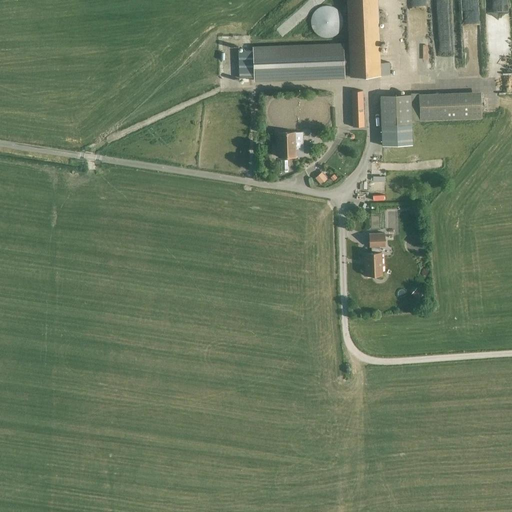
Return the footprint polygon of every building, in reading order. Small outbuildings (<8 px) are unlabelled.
[(255,51),(241,51),(242,77),(256,76),(256,79),(285,78),(351,76),(379,75),(376,0),(347,0),(349,45),(283,47),(255,48),(255,51)] [(341,22),(341,19),(341,16),(340,13),(338,10),(336,8),(334,6),(330,4),(328,4),(324,4),(319,5),(317,6),(314,8),(312,11),(311,13),(310,16),(310,19),(310,22),(311,25),(313,28),(314,30),(317,32),(320,33),(322,34),(325,34),(329,34),(331,33),(333,32),(336,30),(338,28),(340,25),(341,22)] [(351,91),(353,126),(364,126),(362,90),(351,91)] [(410,94),(380,95),(381,125),(382,145),(412,144),(411,124),(410,94)] [(419,100),(420,120),(481,118),(481,98),(419,100)] [(277,132),(278,157),(295,156),(295,149),(303,148),(303,132),(277,132)] [(365,261),(365,275),(382,275),(381,252),(380,252),(379,246),(384,246),(384,233),(369,233),(369,246),(371,246),(371,252),(364,253),(364,261),(365,261)]
